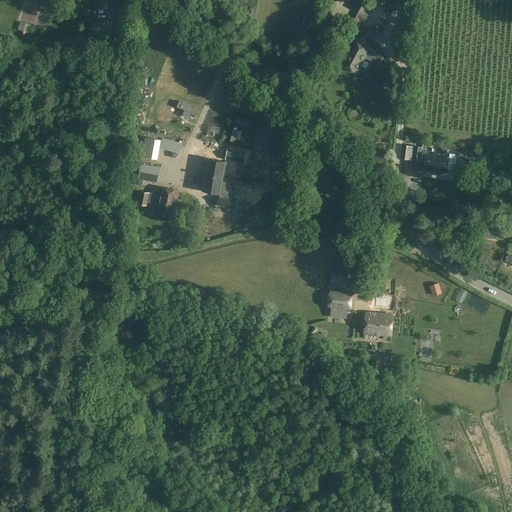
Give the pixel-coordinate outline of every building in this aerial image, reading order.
[(44,0),(43,5),(55,9),(58,0),(44,0)] [(96,0),(96,8),(110,8),(110,0),(96,0)] [(364,12),(365,11),(367,8),(354,0),(342,20),(356,27),(358,23),(360,24),(366,13),(364,12)] [(84,9),(83,34),(92,35),(93,9),(84,9)] [(29,33),(31,25),(20,22),(18,30),(29,33)] [(0,33),(0,42),(16,44),(17,36),(14,35),(0,33)] [(353,41),(341,64),(357,72),(369,49),(353,41)] [(181,108),(184,110),(192,112),(196,114),(198,109),(179,101),(176,107),(181,108)] [(180,110),(161,103),(157,114),(159,115),(172,120),(176,121),(179,114),(180,110)] [(190,118),(192,112),(184,110),(182,116),(190,118)] [(235,142),(236,139),(238,130),(239,126),(234,125),(230,141),(235,142)] [(157,134),(156,143),(165,144),(164,149),(186,152),(188,138),(157,134)] [(421,154),(422,148),(422,147),(421,147),(421,146),(407,144),(404,159),(421,162),(420,171),(446,175),(449,158),(421,154)] [(227,150),(226,159),(244,162),(246,154),(227,150)] [(199,181),(204,156),(192,154),(187,179),(199,181)] [(295,158),(294,168),(310,169),(311,159),(295,158)] [(207,160),(205,168),(207,168),(206,175),(223,177),(226,162),(209,159),(209,160),(207,160)] [(138,164),(132,163),(130,163),(129,171),(137,173),(138,164)] [(141,164),(139,179),(158,182),(160,167),(141,164)] [(328,173),(321,177),(324,182),(321,184),(325,191),(328,189),(332,195),(339,191),(328,173)] [(203,181),(201,189),(203,189),(203,191),(216,193),(220,194),(220,196),(219,196),(219,197),(218,204),(234,207),(236,199),(227,198),(231,179),(223,177),(206,175),(205,181),(203,181)] [(141,192),(139,203),(147,205),(147,204),(156,205),(155,212),(174,216),(175,212),(179,192),(161,188),(160,197),(149,195),(149,193),(141,192)] [(466,235),(467,223),(450,222),(449,223),(449,230),(457,230),(457,235),(466,235)] [(483,239),(504,241),(505,233),(499,232),(500,227),(485,226),(483,239)] [(331,281),(341,281),(342,271),(331,270),(331,281)] [(329,309),(331,309),(330,318),(347,319),(348,310),(351,310),(352,292),(330,290),(329,309)] [(367,313),(365,333),(391,336),(392,315),(367,313)] [(381,360),(373,359),(371,371),(379,373),(381,360)] [(394,371),(387,370),(385,379),(392,380),(394,371)] [(415,400),(402,406),(410,421),(422,415),(415,400)]
